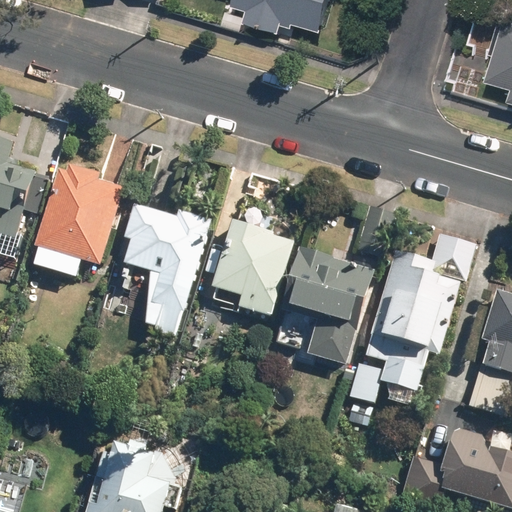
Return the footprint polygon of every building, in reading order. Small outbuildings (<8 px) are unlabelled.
[(342,0),(242,0),(242,2),(333,30),(342,0)] [(511,27),(510,27),(497,81),(511,84),(511,27)] [(18,147),(0,142),(0,271),(28,279),(53,177),(13,168),(18,147)] [(133,189),(74,169),(40,268),(99,288),(133,189)] [(216,224),(137,207),(130,241),(139,243),(135,266),(162,272),(150,327),(193,336),(216,224)] [(305,245),(245,223),(221,287),(249,297),(245,307),(278,319),(305,245)] [(375,273),(314,255),(297,315),(323,322),(313,357),(349,366),(375,273)] [(466,277),(404,258),(373,357),(397,365),(391,384),(429,395),(466,277)] [(511,294),(506,293),(484,367),(511,375),(511,294)] [(390,372),(365,367),(362,385),(371,386),(368,401),(384,404),(390,372)] [(511,511),(511,443),(463,430),(452,467),(415,456),(403,497),(455,511),(459,497),(511,511)] [(160,461),(122,449),(102,511),(171,511),(178,489),(154,481),(160,461)]
